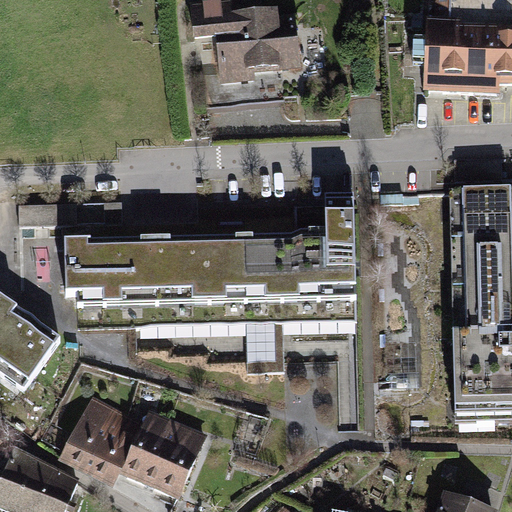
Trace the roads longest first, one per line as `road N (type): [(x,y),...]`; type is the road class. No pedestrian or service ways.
road 1 (residential): [(0,181),(511,138)]
road 2 (residential): [(0,430),(133,511)]
